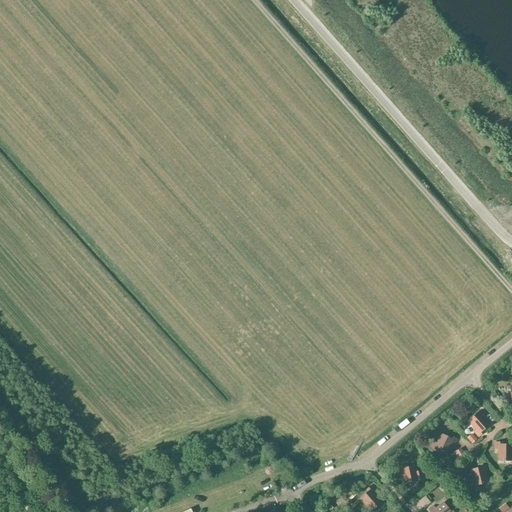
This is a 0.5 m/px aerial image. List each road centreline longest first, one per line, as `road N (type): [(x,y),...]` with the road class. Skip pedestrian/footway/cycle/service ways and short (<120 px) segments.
road 1 (track): [(511,293),(253,0)]
road 2 (unclassified): [(511,242),(291,0)]
road 3 (unclassified): [(238,511),(355,470),(511,344)]
